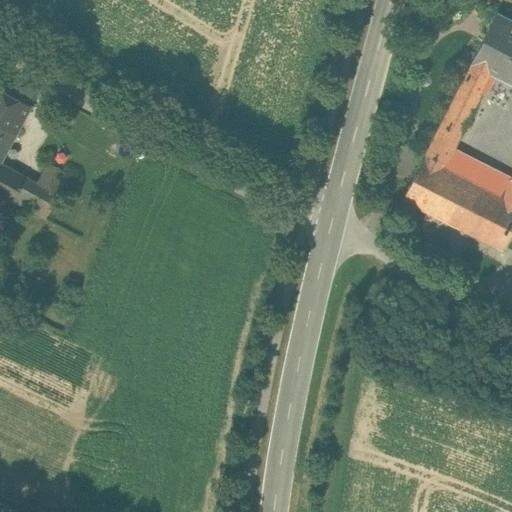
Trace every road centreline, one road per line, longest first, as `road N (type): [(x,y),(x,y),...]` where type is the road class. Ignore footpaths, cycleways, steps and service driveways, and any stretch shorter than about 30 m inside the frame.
road 1 (unclassified): [(0,36),(153,133),(327,221)]
road 2 (tertiary): [(327,221),(268,511)]
road 3 (tertiary): [(388,0),(327,221)]
road 4 (unknown): [(327,221),(480,282)]
